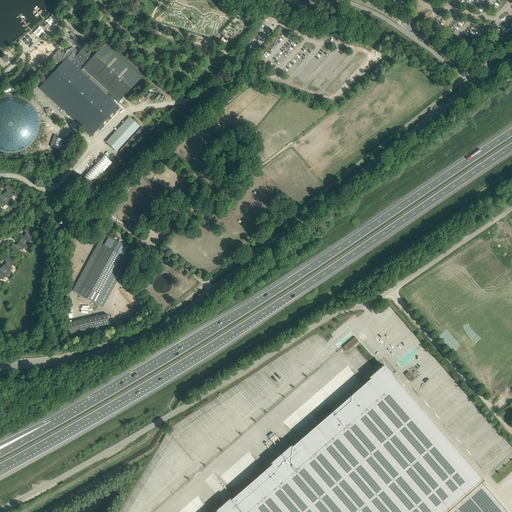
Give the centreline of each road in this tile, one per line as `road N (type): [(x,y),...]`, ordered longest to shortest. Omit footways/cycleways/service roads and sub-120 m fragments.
road 1 (tertiary): [(0,365),(89,355),(162,327),(511,58)]
road 2 (motorway): [(0,467),(193,356),(511,146)]
road 3 (motorway): [(511,131),(257,302),(51,424)]
road 4 (unclassified): [(0,510),(331,314),(390,291)]
road 5 (unclassified): [(511,431),(390,291)]
road 6 (unclassified): [(511,208),(390,291)]
